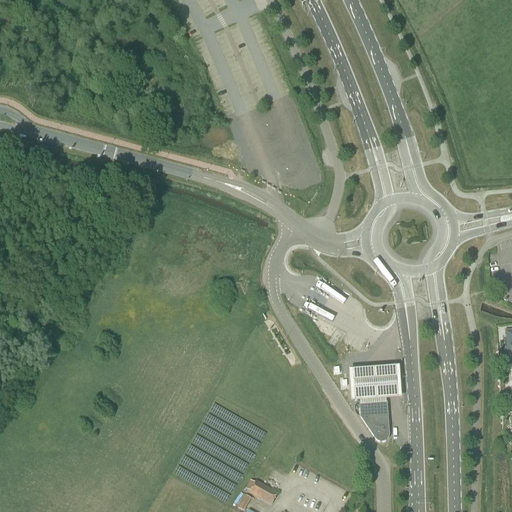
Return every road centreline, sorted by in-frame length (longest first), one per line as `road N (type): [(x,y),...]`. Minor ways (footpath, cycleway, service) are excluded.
road 1 (unclassified): [(384,511),(378,461),(277,304),(274,263),(297,233)]
road 2 (unclassified): [(311,228),(332,212),(342,176),(268,0)]
road 3 (primary): [(404,302),(417,511)]
road 4 (primary): [(455,511),(441,319)]
road 5 (unclassified): [(204,178),(29,130)]
road 6 (primary): [(311,0),(372,147)]
road 7 (primary): [(405,138),(350,0)]
road 8 (unclassified): [(311,228),(243,185),(204,178)]
